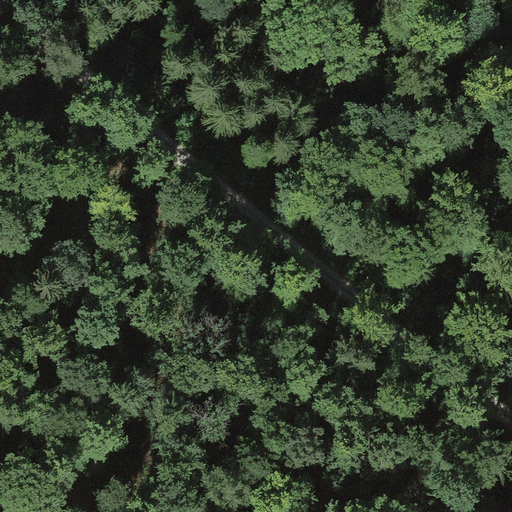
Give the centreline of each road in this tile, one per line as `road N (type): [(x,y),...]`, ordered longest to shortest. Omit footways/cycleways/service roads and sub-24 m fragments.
road 1 (track): [(9,0),(295,254),(511,416)]
road 2 (track): [(291,511),(90,432),(0,375)]
road 3 (track): [(511,95),(458,46),(426,0)]
